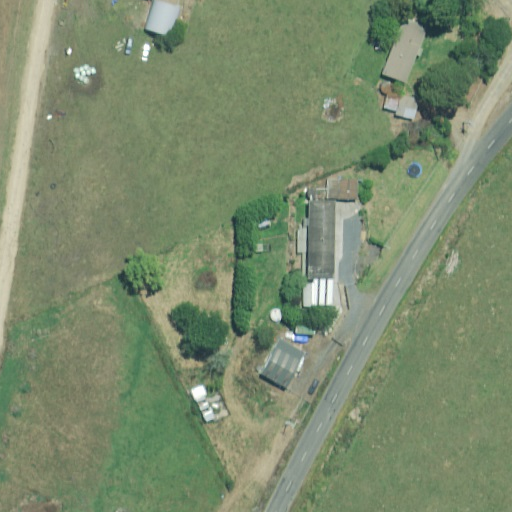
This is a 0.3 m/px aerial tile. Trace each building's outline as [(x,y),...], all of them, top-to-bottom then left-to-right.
[(179,10),(155,2),(145,30),(169,38),(179,10)] [(426,28),(402,19),(381,75),(405,84),(426,28)] [(418,99),(386,93),(383,109),(395,112),(394,116),(414,119),(418,99)] [(318,200),(333,200),(356,200),(356,180),(326,179),(326,190),(318,190),(318,200)] [(333,200),(318,200),(307,199),(306,236),(296,236),(296,253),(305,253),(305,281),(331,281),(333,200)] [(272,227),(268,215),(255,220),(259,232),(272,227)] [(332,295),(296,296),(297,323),(333,322),(332,295)] [(282,310),(271,310),(271,321),(282,321),(282,310)] [(314,328),(294,327),(293,335),(314,337),(314,328)] [(320,343),(313,339),(302,360),(310,364),(320,343)] [(302,353),(277,340),(259,376),(284,389),(302,353)] [(214,419),(204,396),(195,400),(204,423),(214,419)]
